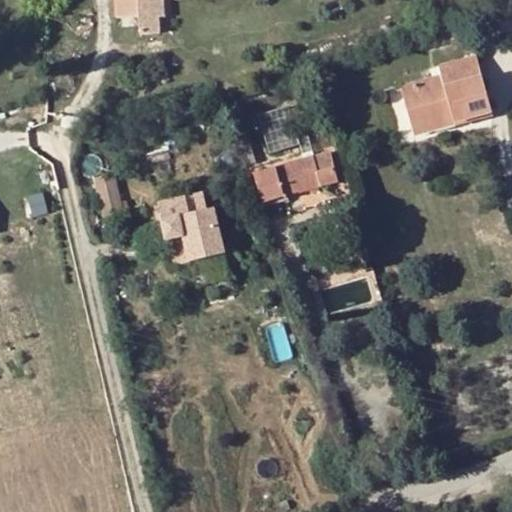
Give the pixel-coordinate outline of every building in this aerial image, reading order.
[(115,0),(116,17),(139,17),(139,33),(160,33),(159,18),(166,17),(164,0),(115,0)] [(452,112),(456,124),(492,114),(476,58),(439,68),(442,75),(401,87),(413,127),(446,118),(445,114),(452,112)] [(237,99),(222,104),(224,112),(239,108),(237,99)] [(446,118),(413,127),(415,136),(456,124),(452,112),(445,114),(446,118)] [(330,152),(255,174),(264,203),(339,181),(330,152)] [(112,173),(96,177),(99,190),(115,186),(112,173)] [(204,193),(159,204),(168,241),(173,240),(184,237),(188,257),(224,248),(215,208),(208,210),(204,193)] [(184,237),(173,240),(180,265),(190,263),(188,257),(184,237)] [(358,256),(368,253),(363,238),(354,241),(358,256)] [(361,267),(371,265),(368,253),(358,256),(361,267)]
